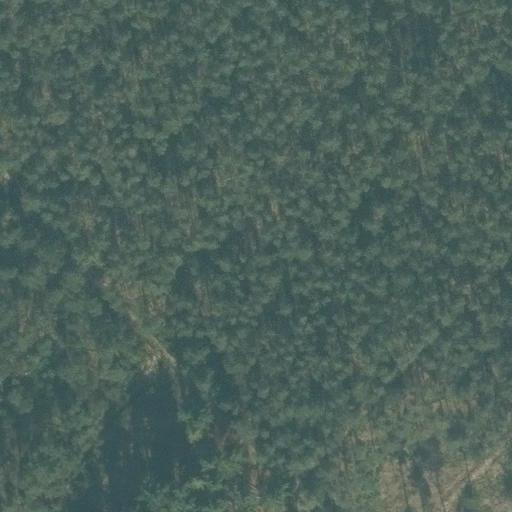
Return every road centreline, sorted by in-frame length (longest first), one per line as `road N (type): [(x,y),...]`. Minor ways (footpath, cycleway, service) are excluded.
road 1 (track): [(266,511),(279,498),(0,183)]
road 2 (track): [(0,176),(165,0)]
